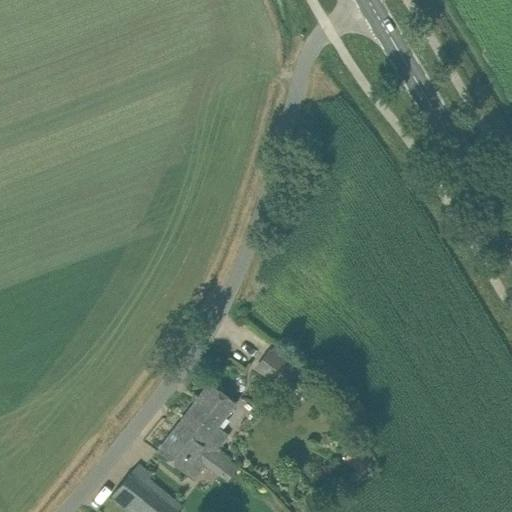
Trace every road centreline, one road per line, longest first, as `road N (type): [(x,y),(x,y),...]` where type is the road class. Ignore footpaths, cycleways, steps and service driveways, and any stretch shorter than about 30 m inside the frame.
road 1 (unclassified): [(67,511),(151,412),(244,264),(316,35),(369,2)]
road 2 (secondary): [(511,246),(369,2)]
